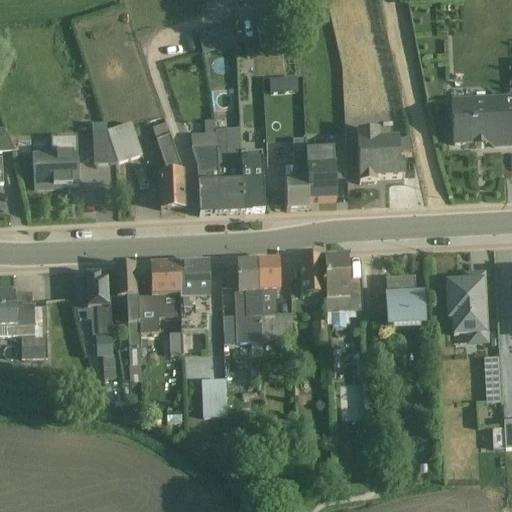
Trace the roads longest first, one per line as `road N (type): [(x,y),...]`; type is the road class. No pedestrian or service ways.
road 1 (tertiary): [(0,255),(265,246),(367,231)]
road 2 (track): [(388,0),(442,228)]
road 3 (tertiary): [(511,225),(367,231)]
